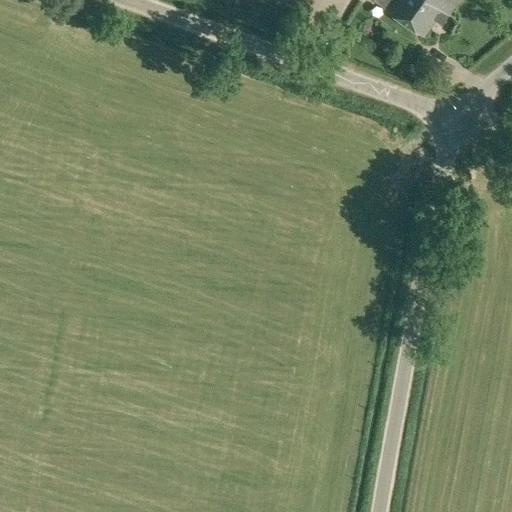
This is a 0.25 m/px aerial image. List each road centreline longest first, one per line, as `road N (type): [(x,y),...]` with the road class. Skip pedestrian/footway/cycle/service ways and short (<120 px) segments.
road 1 (unclassified): [(382,511),(455,119)]
road 2 (unclassified): [(455,119),(119,0)]
